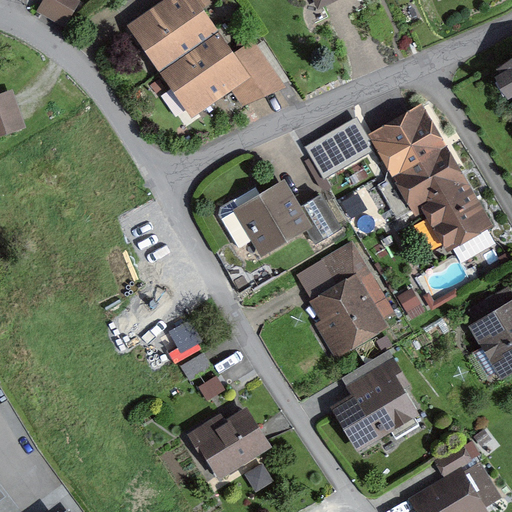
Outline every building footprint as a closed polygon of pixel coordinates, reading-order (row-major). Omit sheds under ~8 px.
[(74,0),(44,0),(42,4),(67,19),(78,2),(74,0)] [(213,34),(195,8),(189,0),(174,0),(137,26),(166,67),(213,34)] [(253,45),(232,60),(213,34),(166,67),(194,108),(230,84),(242,101),(280,84),(253,45)] [(511,63),(502,69),(511,86),(511,63)] [(0,98),(0,131),(21,124),(10,95),(0,98)] [(318,151),(336,182),(362,166),(344,136),(318,151)] [(399,173),(417,206),(426,201),(459,182),(440,150),(399,173)] [(450,242),(482,223),(459,182),(426,201),(450,242)] [(243,215),(264,251),(305,226),(281,185),(259,198),(262,203),(243,215)] [(325,261),(342,288),(355,280),(368,273),(351,245),(325,261)] [(381,325),(355,280),(342,288),(316,303),(343,348),(381,325)] [(501,369),(502,371),(511,365),(511,304),(475,327),(487,346),(475,352),(489,376),(501,369)] [(203,354),(182,367),(189,380),(211,366),(203,354)] [(338,409),(359,444),(411,412),(390,379),(338,409)] [(209,453),(221,473),(266,445),(245,411),(218,428),(214,421),(191,436),(203,457),(209,453)] [(462,447),(437,462),(444,475),(470,460),(462,447)] [(477,511),(482,509),(460,473),(414,500),(421,511),(477,511)]
